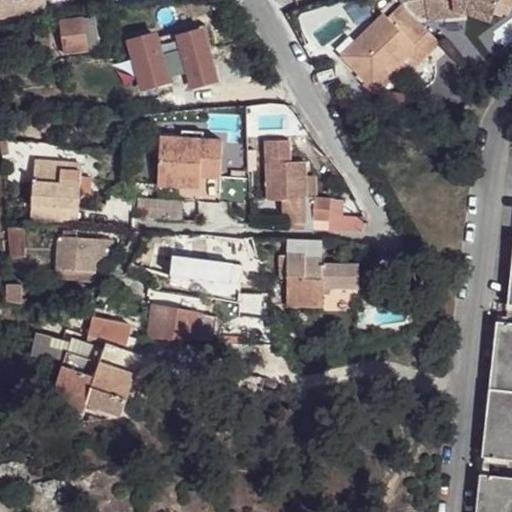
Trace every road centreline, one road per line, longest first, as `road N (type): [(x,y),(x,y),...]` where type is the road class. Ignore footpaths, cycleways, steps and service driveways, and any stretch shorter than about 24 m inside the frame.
road 1 (residential): [(245,0),(379,223),(375,237),(155,229),(138,242),(126,272),(141,299)]
road 2 (residential): [(511,110),(499,125),(447,511)]
